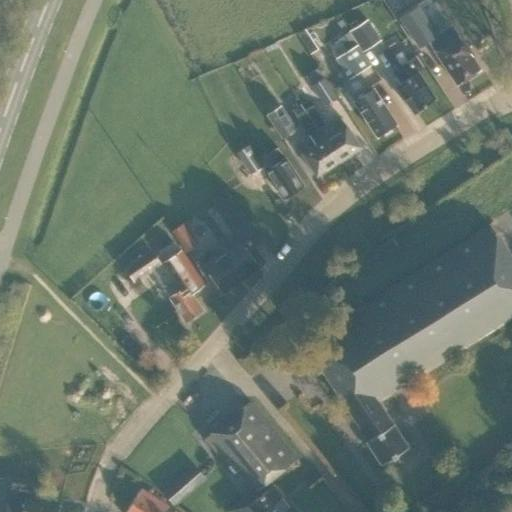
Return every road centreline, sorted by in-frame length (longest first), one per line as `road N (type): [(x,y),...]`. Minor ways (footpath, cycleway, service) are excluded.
road 1 (residential): [(213,343),(352,193),(511,88)]
road 2 (unclassified): [(0,265),(92,0)]
road 3 (residential): [(95,511),(130,433),(213,343)]
road 4 (residential): [(324,471),(213,343)]
road 5 (primary): [(0,126),(46,0)]
